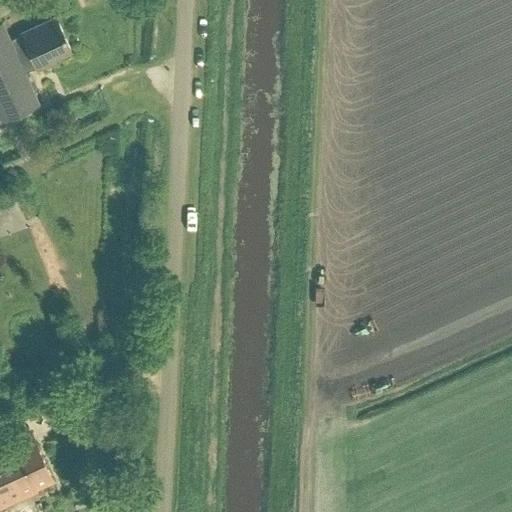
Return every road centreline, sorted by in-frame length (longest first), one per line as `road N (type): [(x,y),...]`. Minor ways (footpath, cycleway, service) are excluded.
road 1 (tertiary): [(162,511),(184,0)]
road 2 (track): [(301,511),(323,0)]
